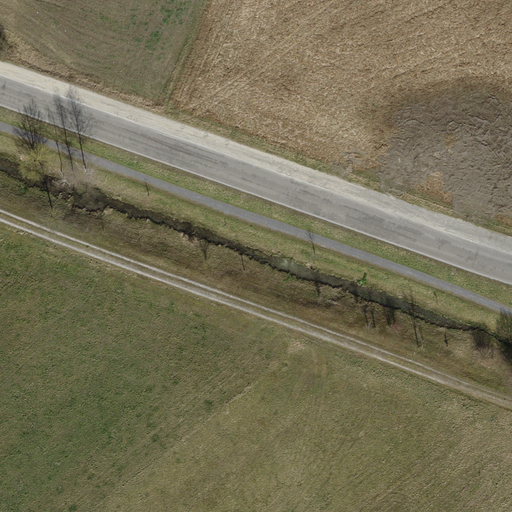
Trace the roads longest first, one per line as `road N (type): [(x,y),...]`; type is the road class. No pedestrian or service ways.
road 1 (track): [(0,215),(511,402)]
road 2 (residential): [(0,89),(511,268)]
